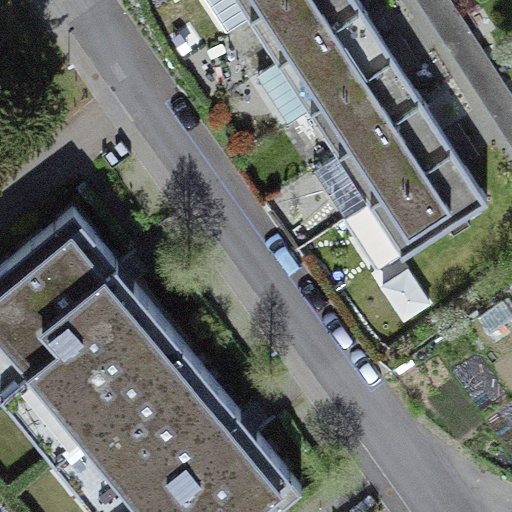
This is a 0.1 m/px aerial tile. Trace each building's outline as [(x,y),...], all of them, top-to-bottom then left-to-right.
[(238,0),(248,14),(270,0),(238,0)] [(362,5),(359,0),(270,0),(248,14),(278,59),(362,5)] [(393,53),(362,5),(278,59),(308,107),(393,53)] [(421,96),(393,53),(308,107),(336,150),(421,96)] [(453,146),(421,96),(336,150),(368,201),(453,146)] [(486,198),(453,146),(368,201),(401,252),(486,198)] [(0,266),(0,352),(70,439),(185,345),(74,207),(0,266)] [(185,345),(70,439),(129,511),(267,511),(300,485),(185,345)]
